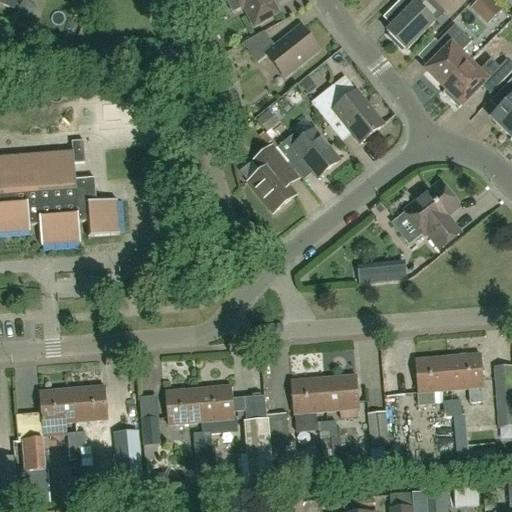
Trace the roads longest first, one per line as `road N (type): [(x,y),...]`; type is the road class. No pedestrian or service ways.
road 1 (residential): [(250,295),(168,0)]
road 2 (residential): [(0,352),(199,336),(250,295)]
road 3 (residential): [(300,331),(511,316)]
road 4 (residential): [(273,268),(432,134)]
road 5 (residential): [(432,134),(331,0)]
